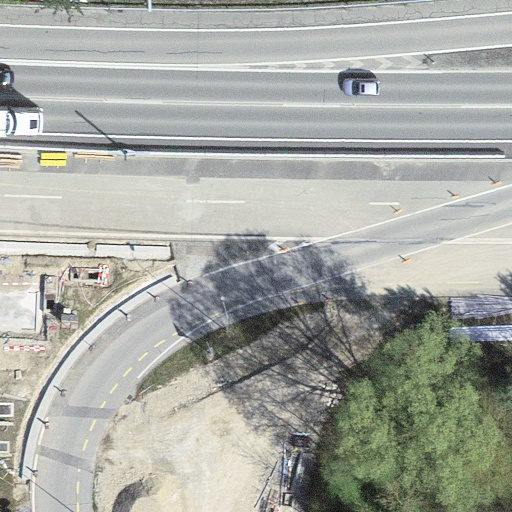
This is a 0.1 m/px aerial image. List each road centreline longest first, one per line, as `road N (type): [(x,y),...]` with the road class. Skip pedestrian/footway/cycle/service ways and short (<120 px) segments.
road 1 (motorway): [(59,511),(62,455),(79,406),(102,368),(148,325),(259,279),(511,240)]
road 2 (motorway): [(511,28),(0,55)]
road 3 (motorway): [(0,194),(511,203)]
road 4 (motorway): [(511,104),(0,95)]
